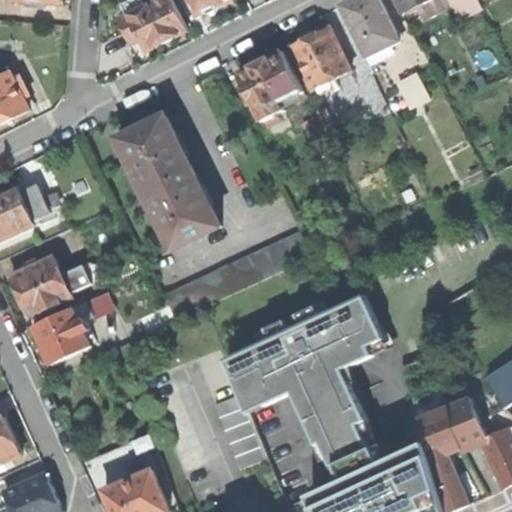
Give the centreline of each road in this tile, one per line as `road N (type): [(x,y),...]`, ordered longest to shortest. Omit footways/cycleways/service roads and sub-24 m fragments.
road 1 (residential): [(0,153),(311,0)]
road 2 (unknown): [(170,69),(246,233),(238,246),(188,272)]
road 3 (residential): [(83,511),(0,334)]
road 4 (track): [(511,210),(376,273)]
road 5 (unknown): [(190,400),(238,511)]
